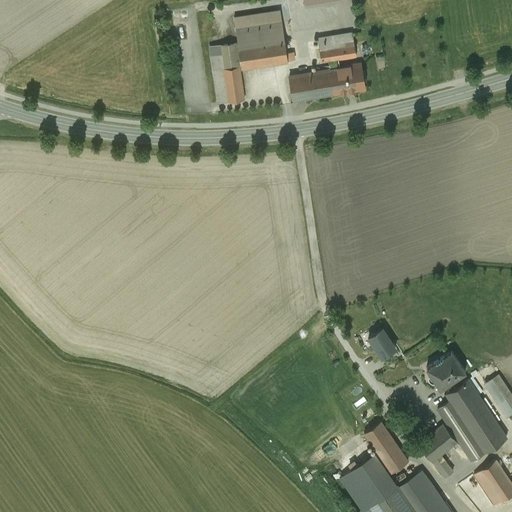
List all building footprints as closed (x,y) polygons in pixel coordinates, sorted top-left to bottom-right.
[(282,21),(236,28),(238,44),(284,37),(282,21)] [(352,32),(317,38),(321,61),(328,60),(330,68),(339,67),(338,58),(356,55),(352,32)] [(284,37),(238,44),(241,67),(288,60),(284,37)] [(222,53),(211,54),(213,69),(224,67),(222,53)] [(330,68),(289,75),(293,99),(365,88),(360,62),(349,64),(349,65),(339,67),(330,68)] [(224,67),(213,69),(218,103),(244,99),(239,65),(224,67)] [(395,347),(382,327),(368,336),(382,356),(395,347)] [(451,350),(426,367),(430,373),(429,374),(429,375),(428,376),(428,377),(428,378),(429,380),(430,381),(431,382),(433,382),(436,381),(440,387),(445,384),(458,375),(465,371),(457,358),(451,350)] [(511,394),(498,373),(485,382),(508,416),(511,412),(511,394)] [(458,375),(445,384),(449,390),(462,382),(458,375)] [(506,437),(467,378),(462,382),(449,390),(446,392),(450,399),(484,451),(506,437)] [(484,451),(450,399),(437,407),(472,459),(484,451)] [(408,460),(380,420),(364,432),(391,471),(408,460)] [(443,423),(418,442),(432,460),(440,454),(457,440),(443,423)] [(315,452),(307,458),(310,463),(319,457),(315,452)] [(453,470),(440,454),(432,460),(445,476),(453,470)] [(511,483),(495,458),(474,473),(494,504),(511,491),(511,483)] [(414,511),(397,486),(363,510),(364,511),(414,511)]
